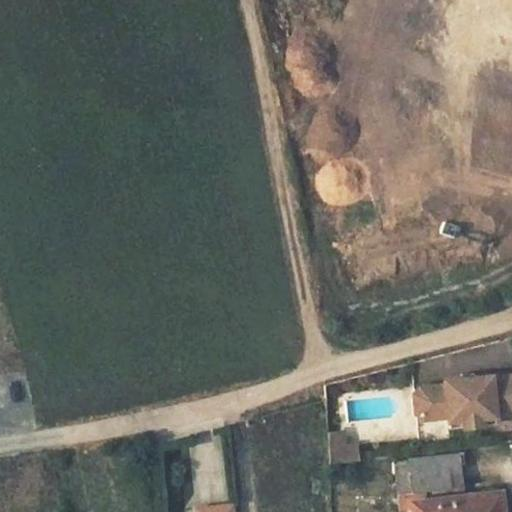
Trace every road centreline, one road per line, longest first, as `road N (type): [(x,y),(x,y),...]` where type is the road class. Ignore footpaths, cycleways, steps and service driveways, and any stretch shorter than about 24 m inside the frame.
road 1 (track): [(0,446),(158,418),(511,319)]
road 2 (track): [(320,375),(250,0)]
